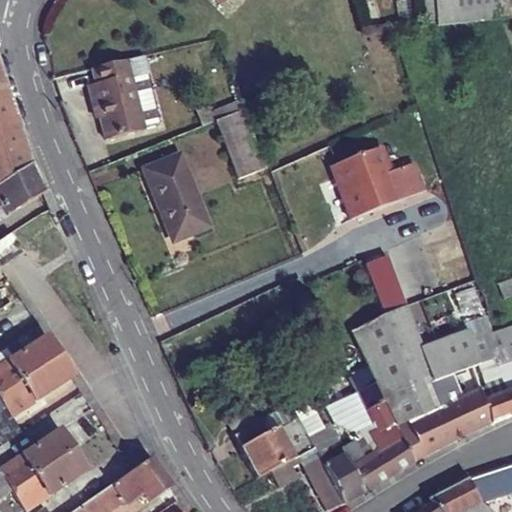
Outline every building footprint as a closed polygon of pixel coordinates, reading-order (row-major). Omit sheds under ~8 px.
[(511,0),(424,0),(427,19),(511,7),(511,0)] [(132,77),(150,72),(145,57),(91,72),(95,86),(90,88),(95,108),(99,107),(109,143),(147,132),(132,77)] [(0,102),(11,100),(0,68),(0,102)] [(132,77),(147,132),(164,128),(150,72),(132,77)] [(0,135),(20,127),(11,100),(0,102),(0,135)] [(270,166),(247,110),(219,123),(242,179),(270,166)] [(20,127),(0,135),(0,184),(32,162),(20,127)] [(331,162),(349,216),(428,189),(418,161),(395,169),(387,143),(331,162)] [(214,225),(184,154),(147,170),(163,209),(166,207),(179,240),(214,225)] [(0,184),(0,209),(1,208),(7,218),(44,194),(36,176),(32,162),(0,184)] [(11,234),(5,238),(0,241),(0,258),(18,245),(11,234)] [(383,317),(412,306),(387,256),(364,267),(383,317)] [(274,291),(250,301),(255,312),(279,302),(274,291)] [(511,386),(458,404),(451,391),(417,406),(407,380),(453,370),(494,362),(498,372),(511,365),(511,323),(503,326),(498,312),(476,321),(479,329),(433,346),(412,306),(383,317),(350,331),(367,366),(415,460),(488,423),(511,413),(511,386)] [(0,395),(58,356),(45,336),(0,366),(0,395)] [(272,369),(262,350),(247,357),(255,376),(272,369)] [(72,377),(58,356),(0,395),(0,401),(11,418),(72,377)] [(494,362),(453,370),(460,387),(451,391),(458,404),(511,386),(511,365),(498,372),(494,362)] [(415,460),(367,366),(347,376),(367,418),(363,421),(365,428),(357,433),(360,439),(339,449),(342,453),(364,486),(366,491),(415,460)] [(297,415),(317,452),(325,448),(326,448),(319,433),(324,429),(313,407),(297,415)] [(297,415),(295,412),(267,428),(259,415),(234,429),(263,484),(282,474),(317,455),(318,454),(317,452),(297,415)] [(0,472),(14,492),(71,452),(57,432),(0,472)] [(342,453),(339,449),(337,447),(334,444),(326,448),(325,448),(331,459),(342,453)] [(317,455),(320,462),(323,467),(311,474),(329,510),(341,503),(343,506),(366,491),(364,486),(342,453),(331,459),(325,448),(317,452),(318,454),(317,455)] [(31,511),(86,472),(71,452),(14,492),(27,511),(31,511)] [(317,455),(282,474),(292,493),(302,487),(297,478),(304,473),(303,471),(320,462),(317,455)] [(149,459),(69,511),(99,511),(119,499),(123,504),(142,493),(147,499),(169,486),(149,459)] [(511,470),(480,483),(436,503),(432,506),(440,511),(488,511),(484,508),(500,502),(511,497),(511,470)]
